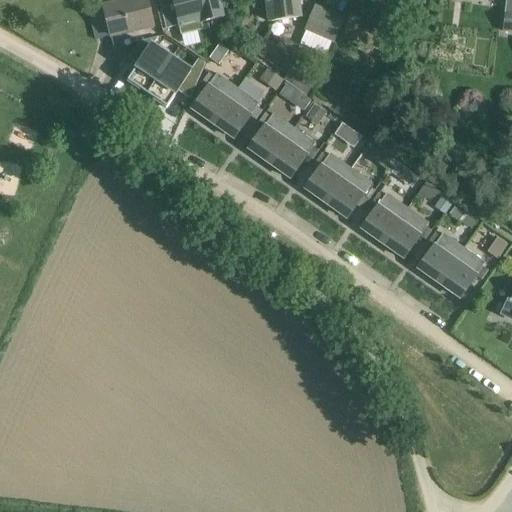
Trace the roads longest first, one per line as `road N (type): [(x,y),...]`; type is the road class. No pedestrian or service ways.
road 1 (residential): [(428,494),(387,361),(196,196),(150,123)]
road 2 (residential): [(511,393),(150,123)]
road 3 (residential): [(150,123),(0,38)]
